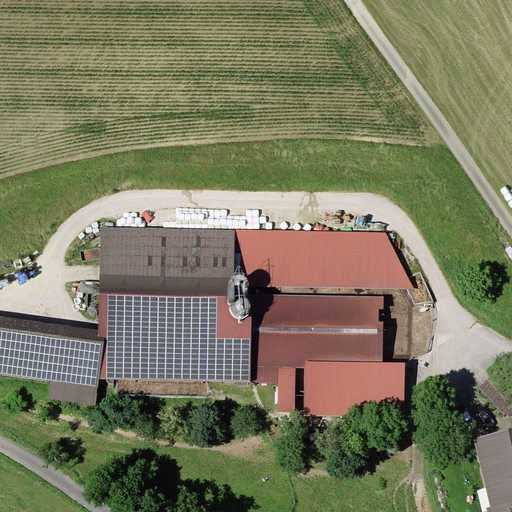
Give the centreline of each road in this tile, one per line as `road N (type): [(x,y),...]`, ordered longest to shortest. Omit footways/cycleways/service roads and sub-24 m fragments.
road 1 (track): [(0,302),(28,298),(100,225),(153,216),(387,225),(407,239),(468,324),(511,362)]
road 2 (track): [(511,235),(367,24)]
